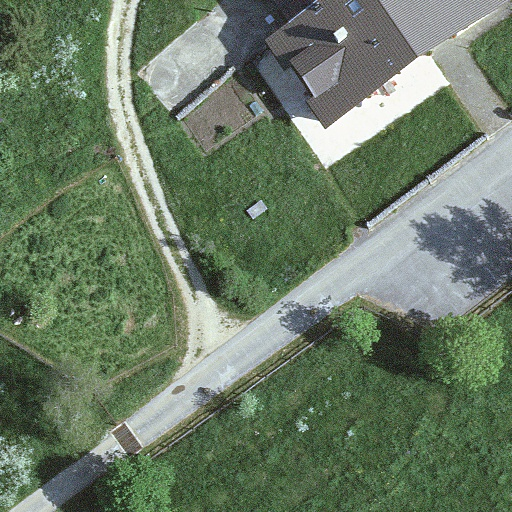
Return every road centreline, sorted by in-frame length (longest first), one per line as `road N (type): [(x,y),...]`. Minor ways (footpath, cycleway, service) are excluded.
road 1 (unclassified): [(26,511),(511,151)]
road 2 (track): [(128,0),(120,35),(131,146),(229,365)]
